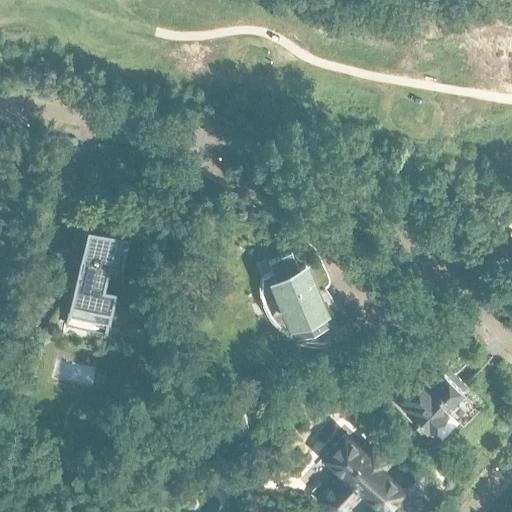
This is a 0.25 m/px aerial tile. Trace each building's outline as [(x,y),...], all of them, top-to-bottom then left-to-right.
[(81,232),(58,329),(100,339),(110,296),(98,293),(103,270),(116,273),(123,241),(81,232)] [(355,341),(346,317),(335,321),(327,300),(320,303),(305,265),(300,267),(293,249),(269,259),(274,272),(261,277),(260,283),(260,290),(261,297),(263,305),(267,312),(272,319),(276,324),(284,331),(298,325),(300,332),(320,324),(331,351),(333,350),(338,362),(357,355),(352,342),(355,341)] [(444,408),(451,401),(455,401),(461,395),(460,391),(462,389),(461,388),(466,384),(448,367),(443,371),(443,370),(430,383),(423,376),(401,399),(403,400),(400,402),(406,408),(405,409),(425,428),(428,425),(430,428),(447,411),(444,408)] [(369,382),(362,390),(367,395),(374,387),(369,382)] [(334,486),(322,501),(335,511),(339,511),(361,485),(386,505),(403,484),(379,466),(386,458),(367,443),(361,451),(341,435),(324,456),(345,473),(344,474),(340,471),(331,483),(334,486)]
